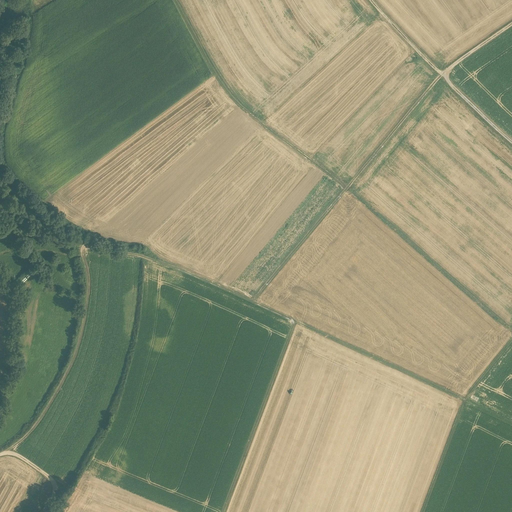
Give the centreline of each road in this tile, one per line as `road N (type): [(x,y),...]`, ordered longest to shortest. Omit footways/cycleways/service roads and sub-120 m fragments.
road 1 (track): [(511,422),(211,282),(84,242),(87,283),(70,363),(36,424),(0,455)]
road 2 (track): [(175,0),(232,99),(511,334)]
road 3 (track): [(441,74),(254,301)]
road 4 (track): [(295,321),(224,511)]
road 5 (track): [(369,0),(511,142)]
road 6 (track): [(423,511),(464,399),(511,341)]
